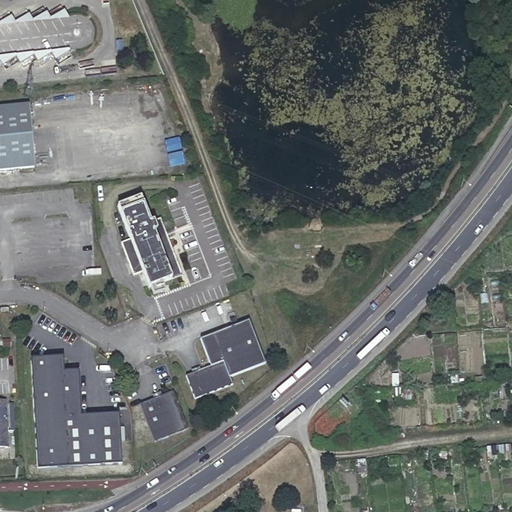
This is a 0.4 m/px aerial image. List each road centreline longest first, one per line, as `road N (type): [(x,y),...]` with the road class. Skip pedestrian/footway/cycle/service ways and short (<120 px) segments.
road 1 (primary): [(511,146),(430,251),(330,352),(239,428),(111,511)]
road 2 (primary): [(148,511),(271,425),(399,312),(511,179)]
road 3 (unclassified): [(145,320),(130,349),(33,294),(0,293)]
road 4 (unknown): [(335,450),(511,440)]
